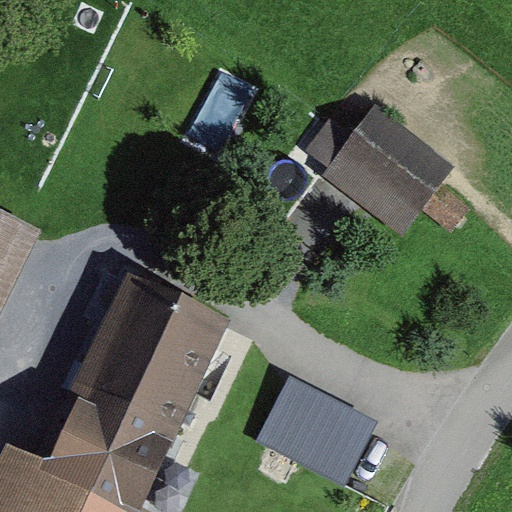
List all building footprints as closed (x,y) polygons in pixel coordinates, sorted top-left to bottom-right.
[(462,180),(376,112),(325,175),(411,243),(462,180)] [(0,318),(40,235),(0,216),(0,318)] [(226,330),(123,283),(49,441),(152,490),(226,330)] [(264,441),(355,482),(386,415),(295,373),(264,441)] [(141,511),(152,490),(49,441),(35,470),(10,457),(0,477),(0,511),(141,511)]
